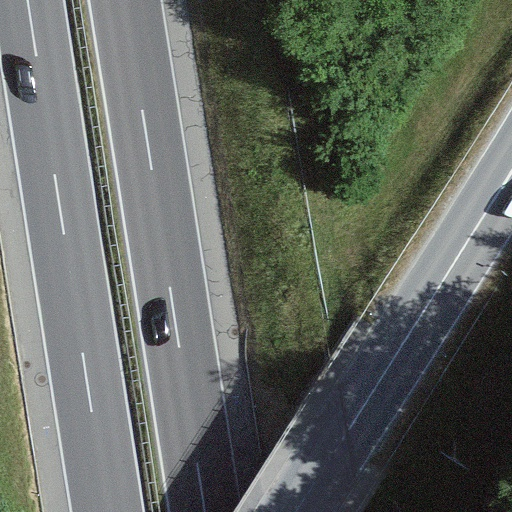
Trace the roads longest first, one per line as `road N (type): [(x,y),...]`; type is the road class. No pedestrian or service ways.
road 1 (motorway): [(206,511),(124,0)]
road 2 (motorway): [(27,0),(108,511)]
road 3 (primary): [(511,167),(293,511)]
